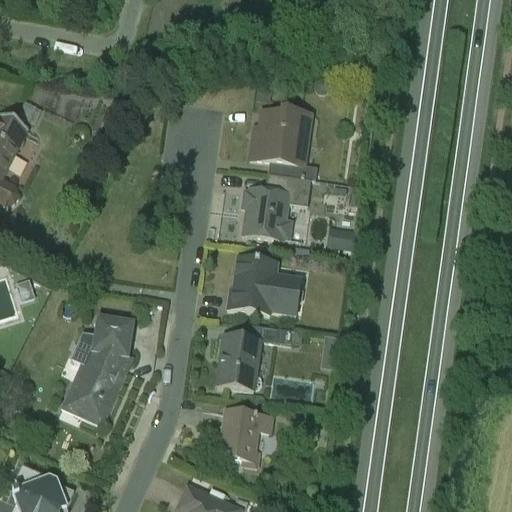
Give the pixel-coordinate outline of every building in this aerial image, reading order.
[(249,163),(307,171),(315,116),(256,108),(249,163)] [(0,205),(16,212),(24,194),(5,185),(29,132),(0,119),(0,205)] [(242,242),(290,247),(293,226),(288,226),(291,196),(247,191),(242,242)] [(339,257),(366,259),(368,239),(341,237),(339,257)] [(226,317),(299,325),(303,286),(279,283),(281,266),(233,261),(226,317)] [(60,415),(104,433),(132,368),(137,324),(99,321),(94,340),(84,339),(74,367),(83,369),(60,415)] [(216,394),(257,397),(262,342),(221,338),(216,394)] [(220,466),(260,469),(262,439),(271,439),(273,419),(223,416),(220,466)] [(8,511),(73,511),(81,496),(24,473),(8,511)] [(192,488),(181,511),(245,511),(246,511),(192,488)]
